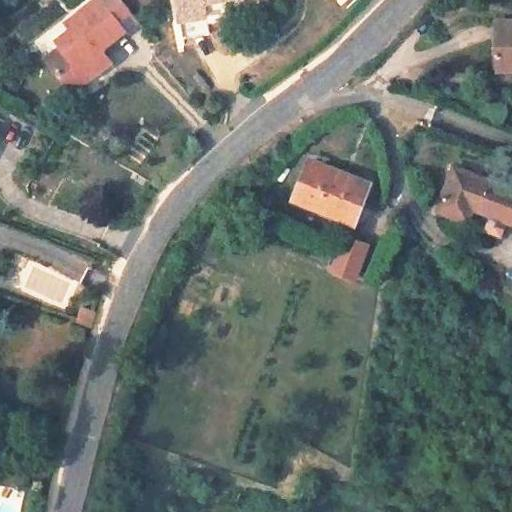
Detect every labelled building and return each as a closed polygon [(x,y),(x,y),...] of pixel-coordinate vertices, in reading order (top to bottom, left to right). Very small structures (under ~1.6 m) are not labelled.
[(75,38),(46,59),(66,84),(81,72),(87,81),(101,68),(91,55),(100,49),(124,30),(140,17),(127,0),(95,0),(65,24),(75,38)] [(207,6),(239,0),(177,0),(182,25),(209,20),(207,6)] [(185,41),(213,37),(209,20),(182,25),(185,41)] [(511,21),(492,23),(493,70),(511,68),(511,21)] [(100,49),(91,55),(101,68),(110,62),(100,49)] [(81,72),(66,84),(72,92),(87,81),(81,72)] [(366,184),(307,161),(293,196),(352,221),(366,184)] [(511,191),(454,171),(439,209),(465,219),(469,207),(487,213),(504,219),(511,222),(511,191)] [(504,219),(487,213),(482,229),(497,235),(504,219)] [(366,245),(344,237),(330,271),(352,280),(366,245)] [(96,314),(81,309),(77,322),(77,323),(91,328),(96,314)]
